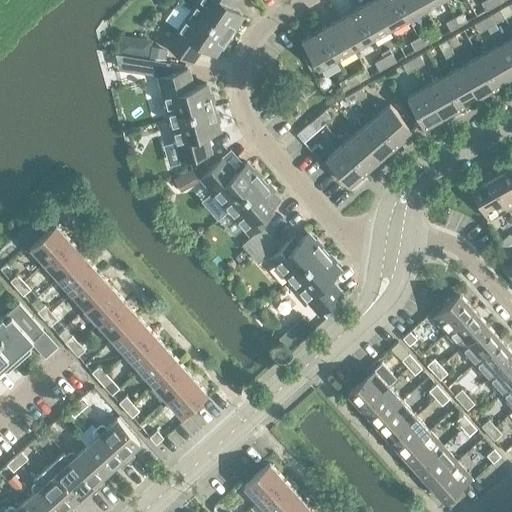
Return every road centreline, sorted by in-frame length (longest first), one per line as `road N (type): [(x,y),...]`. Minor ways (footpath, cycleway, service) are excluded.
road 1 (residential): [(142,511),(369,311),(393,235)]
road 2 (residential): [(393,235),(349,230),(320,212),(254,139),(241,77),(246,53),(261,29),(308,0)]
road 3 (residential): [(511,118),(431,166),(405,193),(393,235)]
road 4 (residential): [(511,306),(464,252),(436,238),(393,235)]
